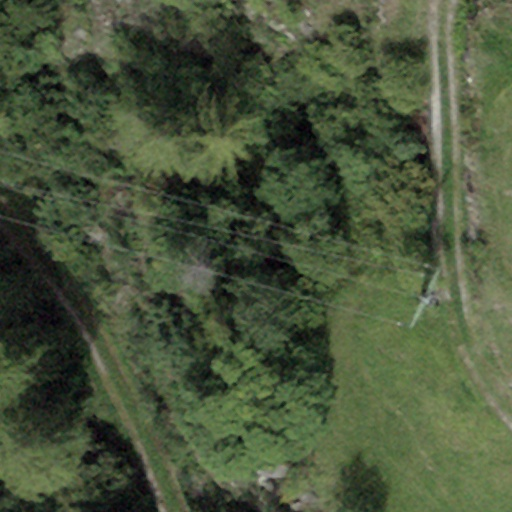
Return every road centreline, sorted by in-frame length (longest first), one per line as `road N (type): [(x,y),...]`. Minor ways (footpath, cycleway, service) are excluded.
road 1 (track): [(447,0),(438,23),(461,302),(511,407)]
road 2 (track): [(173,511),(73,298),(0,209)]
